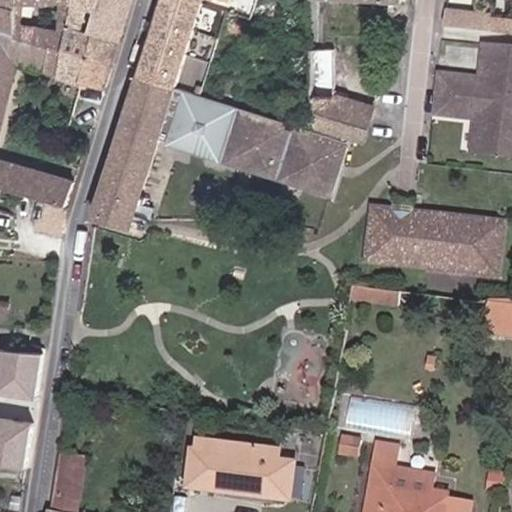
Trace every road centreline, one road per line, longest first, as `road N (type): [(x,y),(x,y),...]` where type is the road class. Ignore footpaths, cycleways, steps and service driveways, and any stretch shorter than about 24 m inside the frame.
road 1 (residential): [(144,0),(82,209),(38,511)]
road 2 (residential): [(416,168),(425,0)]
